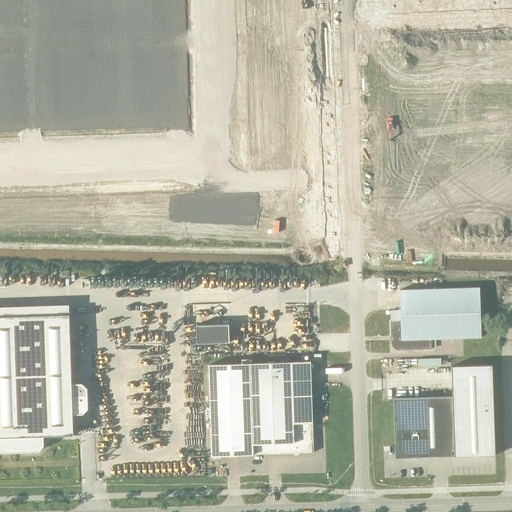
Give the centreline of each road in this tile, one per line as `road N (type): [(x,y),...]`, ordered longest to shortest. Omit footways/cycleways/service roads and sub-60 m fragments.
road 1 (unclassified): [(362,507),(346,0)]
road 2 (unknown): [(79,299),(245,299),(294,342)]
road 3 (unknown): [(81,342),(294,342)]
road 4 (unknown): [(81,342),(86,463),(130,460),(130,429)]
road 5 (tertiary): [(511,503),(362,507)]
road 6 (tertiary): [(362,507),(230,511)]
